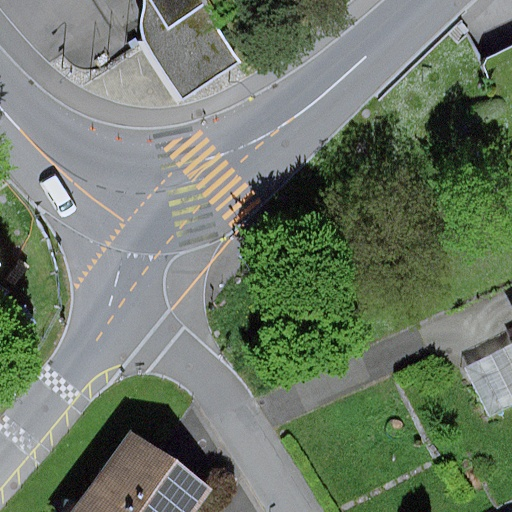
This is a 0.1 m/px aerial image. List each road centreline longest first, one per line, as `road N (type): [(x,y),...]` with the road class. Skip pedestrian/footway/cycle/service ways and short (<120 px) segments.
road 1 (residential): [(139,188),(221,169),(278,140),(431,0)]
road 2 (residential): [(287,511),(204,383),(105,319)]
road 3 (residential): [(0,461),(60,395),(105,319)]
road 4 (residential): [(0,107),(65,171),(100,188),(139,188)]
road 5 (residential): [(105,319),(139,188)]
